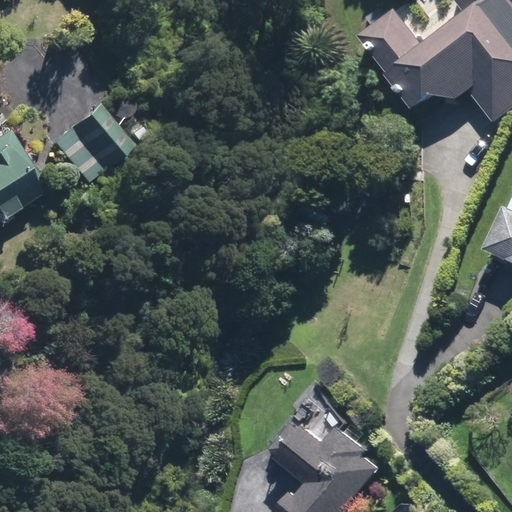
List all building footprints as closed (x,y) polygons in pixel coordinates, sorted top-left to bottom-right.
[(511,109),(511,1),(511,0),(456,0),(467,14),(424,46),(397,9),(386,17),(381,11),(369,20),(377,31),(364,40),(416,114),(437,100),(461,102),(472,93),(495,123),(511,109)] [(97,103),(49,141),(83,184),(131,145),(97,103)] [(5,130),(0,133),(0,218),(45,187),(5,130)] [(511,264),(511,214),(510,213),(492,255),(511,264)] [(348,511),(382,471),(369,460),(373,454),(343,429),(328,448),(299,424),(273,456),(310,486),(300,498),(296,495),(282,511),(348,511)]
